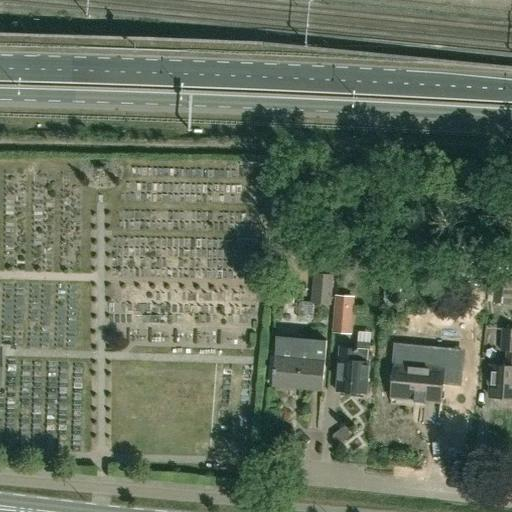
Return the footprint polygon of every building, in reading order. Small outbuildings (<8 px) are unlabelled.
[(510,304),(511,283),(511,282),(511,279),(503,278),(505,267),(490,266),(489,282),(487,302),(510,304)] [(326,274),(326,272),(314,271),(310,304),(330,305),(332,275),(326,274)] [(511,398),(511,328),(501,328),(500,350),(507,351),(506,362),(493,362),(488,366),(487,385),(491,385),(491,397),(511,398)] [(322,391),(326,341),(276,337),(272,387),(322,391)] [(368,363),(370,344),(358,343),(358,350),(340,349),(336,392),(366,395),(369,363),(368,363)] [(440,402),(443,369),(393,364),(390,398),(440,402)]
